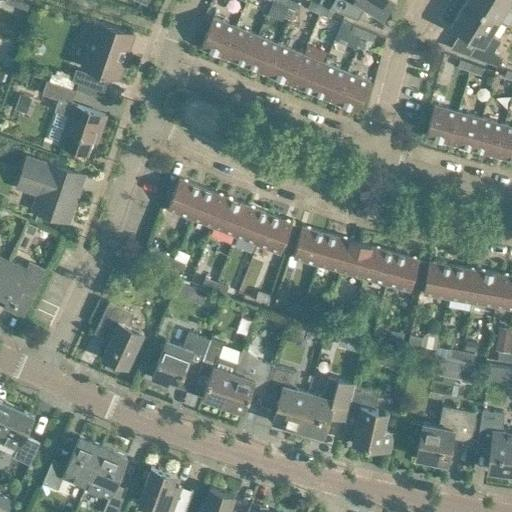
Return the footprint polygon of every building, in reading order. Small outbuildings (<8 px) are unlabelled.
[(319,12),(323,5),(310,0),(308,7),(319,12)] [(333,0),(329,8),(334,9),(353,17),(360,7),(362,3),(366,5),(383,16),(392,0),(333,0)] [(499,19),(467,0),(465,0),(451,25),(477,41),(469,54),(497,65),(503,56),(494,50),(501,39),(491,33),(499,19)] [(511,0),(467,0),(499,19),(507,6),(511,9),(511,0)] [(334,9),(329,8),(323,5),(319,12),(331,17),(334,9)] [(223,55),(235,25),(213,16),(201,46),(223,55)] [(118,78),(134,32),(98,20),(82,66),(118,78)] [(356,34),(359,26),(343,20),(340,27),(356,34)] [(246,64),(258,34),(235,25),(223,55),(246,64)] [(376,33),(359,26),(356,34),(373,40),(376,33)] [(268,73),(280,43),(258,34),(246,64),(268,73)] [(291,82),(303,52),(280,43),(268,73),(291,82)] [(6,51),(1,67),(12,70),(17,54),(6,51)] [(313,92),(325,62),(303,52),(291,82),(313,92)] [(469,70),(472,62),(460,58),(457,65),(469,70)] [(336,101),(348,71),(325,62),(313,92),(336,101)] [(481,74),(484,67),(472,62),(469,70),(481,74)] [(370,80),(348,71),(336,101),(358,110),(370,80)] [(72,102),(76,89),(48,79),(43,93),(59,99),(56,110),(69,115),(59,142),(87,152),(95,131),(99,132),(106,114),(72,102)] [(449,142),(457,111),(434,104),(425,135),(449,142)] [(472,148),(481,117),(457,111),(449,142),(472,148)] [(496,155),(504,123),(481,117),(472,148),(496,155)] [(511,159),(511,125),(504,123),(496,155),(511,159)] [(28,156),(17,186),(37,193),(32,208),(69,221),(85,174),(48,162),(48,163),(28,156)] [(190,216),(202,186),(179,177),(167,207),(190,216)] [(213,225),(224,195),(202,186),(190,216),(213,225)] [(235,234),(247,204),(224,195),(213,225),(235,234)] [(258,243),(270,213),(247,204),(235,234),(258,243)] [(292,222),(270,213),(258,243),(281,252),(292,222)] [(38,226),(29,222),(25,231),(34,235),(38,226)] [(317,262),(325,231),(302,225),(293,256),(317,262)] [(340,269),(349,238),(325,231),(317,262),(340,269)] [(363,276),(372,245),(349,238),(340,269),(363,276)] [(387,282),(395,251),(372,245),(363,276),(387,282)] [(171,265),(175,257),(163,251),(159,259),(171,265)] [(419,258),(395,251),(387,282),(410,289),(419,258)] [(0,278),(8,261),(0,256),(0,278)] [(186,262),(175,257),(171,265),(182,270),(186,262)] [(447,296),(453,264),(429,260),(423,292),(447,296)] [(24,315),(45,269),(28,261),(25,268),(8,261),(0,278),(0,294),(7,298),(4,306),(24,315)] [(471,301),(477,269),(453,264),(447,296),(471,301)] [(495,305),(501,273),(477,269),(471,301),(495,305)] [(511,307),(511,274),(501,273),(495,305),(511,307)] [(214,289),(217,281),(205,277),(202,285),(214,289)] [(180,280),(176,292),(187,296),(191,285),(180,280)] [(229,286),(217,281),(214,289),(226,294),(229,286)] [(268,302),(271,294),(259,289),(256,297),(268,302)] [(135,313),(108,301),(94,331),(110,339),(102,355),(128,366),(144,331),(130,325),(135,313)] [(303,314),(306,305),(293,302),(291,310),(303,314)] [(318,309),(306,305),(303,314),(315,317),(318,309)] [(343,321),(360,327),(365,313),(348,306),(343,321)] [(348,333),(350,325),(338,321),(335,329),(348,333)] [(350,325),(348,333),(360,336),(362,328),(350,325)] [(403,341),(405,332),(392,329),(390,337),(403,341)] [(198,371),(204,354),(210,337),(189,330),(183,347),(165,340),(164,344),(161,344),(160,354),(158,359),(149,369),(153,372),(151,376),(168,382),(169,378),(179,382),(183,373),(196,378),(198,371)] [(511,333),(499,331),(496,348),(511,351),(511,348),(511,333)] [(410,334),(408,341),(421,345),(423,337),(410,334)] [(223,403),(237,361),(219,355),(224,342),(210,337),(204,354),(198,371),(209,375),(202,396),(223,403)] [(467,339),(465,348),(477,351),(479,341),(467,339)] [(237,361),(223,403),(244,411),(251,390),(262,393),(272,364),(259,359),(248,350),(243,348),(238,361),(237,361)] [(461,358),(463,350),(450,348),(449,356),(461,358)] [(475,353),(463,350),(461,358),(474,361),(475,353)] [(510,361),(511,352),(499,350),(498,359),(510,361)] [(299,373),(272,364),(262,393),(262,394),(260,403),(261,403),(264,394),(279,399),(273,420),(298,427),(308,392),(297,389),(295,384),(299,373)] [(491,365),(489,379),(501,381),(503,366),(491,365)] [(348,412),(354,385),(354,384),(338,378),(337,380),(328,377),(323,392),(318,395),(308,392),(298,427),(323,434),(329,413),(346,418),(348,412)] [(378,390),(354,385),(348,412),(359,414),(352,442),(390,451),(394,431),(384,429),(388,412),(374,409),(378,390)] [(0,434),(13,406),(0,399),(0,434)] [(423,422),(416,456),(447,462),(452,437),(471,440),(477,411),(443,404),(439,425),(423,422)] [(34,416),(13,406),(0,434),(0,440),(17,448),(13,456),(30,463),(40,442),(25,435),(34,416)] [(511,472),(511,432),(502,431),(504,412),(482,408),(477,442),(491,444),(487,469),(511,472)] [(86,485),(103,446),(80,435),(67,464),(53,457),(43,482),(58,488),(63,476),(86,485)] [(115,484),(127,456),(103,446),(86,485),(109,495),(102,511),(116,511),(127,489),(115,484)] [(152,465),(138,501),(164,510),(163,511),(185,511),(194,490),(173,483),(176,474),(152,465)] [(236,511),(236,510),(230,508),(235,494),(210,486),(201,511),(236,511)] [(0,505),(8,510),(13,500),(0,493),(0,505)] [(280,511),(277,511),(267,511),(268,508),(267,505),(252,500),(247,511),(280,511)]
